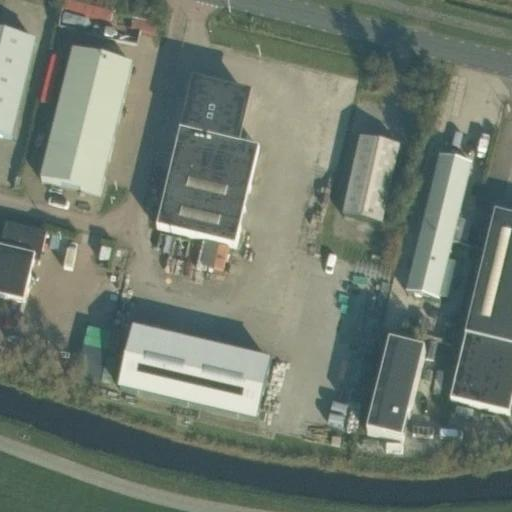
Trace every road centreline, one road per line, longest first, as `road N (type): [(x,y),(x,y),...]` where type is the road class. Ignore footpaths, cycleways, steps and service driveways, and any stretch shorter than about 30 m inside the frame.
road 1 (secondary): [(511,67),(238,0)]
road 2 (unclassified): [(190,511),(0,449)]
